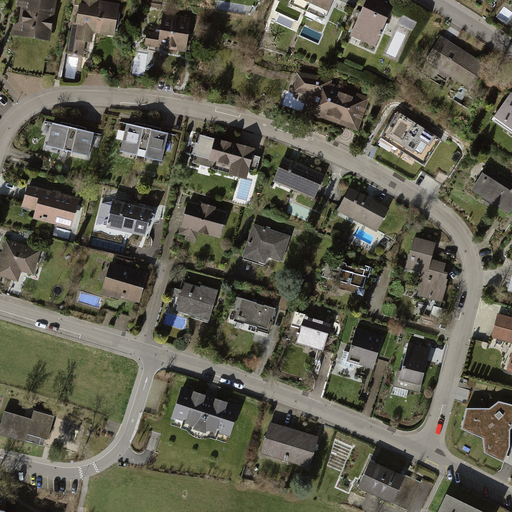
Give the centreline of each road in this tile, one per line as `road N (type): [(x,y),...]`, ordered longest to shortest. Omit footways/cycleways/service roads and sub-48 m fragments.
road 1 (residential): [(427,457),(474,293),(473,253),(442,209),(365,168),(260,129),(132,102),(64,96),(32,105),(0,142)]
road 2 (residential): [(153,352),(315,406),(427,457)]
road 3 (residential): [(0,455),(57,469),(104,459),(127,431),(153,352)]
road 4 (residential): [(0,301),(153,352)]
